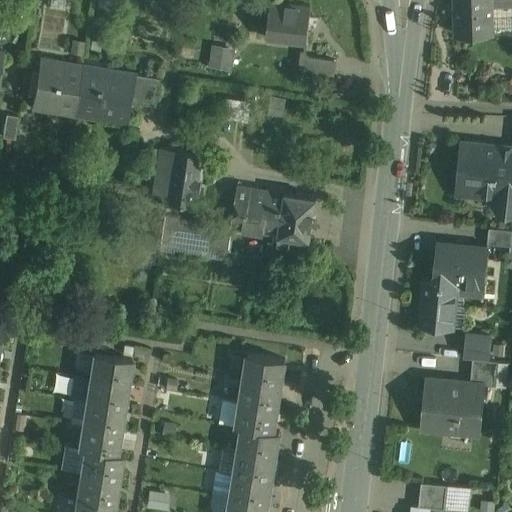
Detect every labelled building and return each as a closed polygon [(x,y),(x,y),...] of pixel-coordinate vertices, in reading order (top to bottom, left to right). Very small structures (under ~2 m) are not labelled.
[(511,0),(455,0),(457,32),(492,31),(492,4),(511,3),(511,0)] [(311,6),(271,1),(266,37),(307,42),(311,6)] [(500,32),(508,32),(509,7),(500,7),(500,32)] [(209,64),(233,70),(238,47),(214,41),(209,64)] [(336,60),(311,56),(309,70),(334,74),(336,60)] [(82,64),(40,58),(32,106),(74,113),(82,64)] [(147,75),(105,68),(105,71),(83,67),(83,65),(82,64),(74,113),(97,116),(97,111),(129,116),(128,121),(130,122),(133,99),(143,101),(147,75)] [(161,77),(147,75),(143,101),(157,103),(161,77)] [(18,116),(7,114),(3,137),(14,138),(18,116)] [(499,147),(486,145),(486,143),(463,141),(457,195),(459,195),(460,186),(474,187),(473,191),(495,193),(494,203),(499,210),(511,211),(511,146),(499,145),(499,147)] [(163,147),(155,199),(167,200),(166,202),(173,203),(173,201),(197,205),(205,153),(163,147)] [(316,196),(238,184),(232,227),(274,234),(291,236),(310,239),(316,196)] [(232,227),(166,217),(162,240),(228,250),(232,227)] [(511,242),(511,229),(489,227),(488,242),(511,245),(511,242)] [(291,236),(274,234),(273,243),(268,242),(266,256),(287,259),(291,236)] [(490,247),(439,242),(435,281),(435,282),(457,284),(464,285),(464,281),(485,283),(490,247)] [(457,284),(435,282),(435,281),(425,280),(421,323),(453,326),(457,284)] [(491,335),(467,333),(465,357),(473,358),(489,359),(491,335)] [(132,358),(94,352),(90,376),(128,382),(132,358)] [(285,359),(248,352),(244,377),(282,383),(285,359)] [(489,359),(473,358),(471,382),(485,383),(485,384),(496,385),(499,360),(489,359)] [(128,382),(90,376),(86,400),(124,406),(128,382)] [(282,383),(244,377),(241,400),(278,406),(282,383)] [(471,382),(429,378),(424,428),(480,433),(485,384),(485,383),(471,382)] [(124,406),(86,400),(83,423),(120,430),(124,406)] [(278,406),(241,400),(237,424),(236,425),(242,426),(242,425),(274,430),(274,429),(278,406)] [(120,430),(83,423),(79,448),(85,449),(85,448),(116,453),(120,430)] [(274,430),(242,425),(242,426),(239,449),(276,455),(280,430),(274,429),(274,430)] [(239,449),(222,446),(218,470),(219,470),(235,473),(239,449)] [(116,453),(85,448),(85,449),(81,472),(118,478),(122,454),(116,453)] [(276,455),(239,449),(235,473),(272,479),(276,455)] [(118,478),(81,472),(77,496),(115,502),(118,478)] [(272,479),(235,473),(234,477),(231,496),(269,502),(272,479)] [(234,477),(218,475),(215,493),(231,496),(234,477)] [(447,484),(421,482),(419,506),(445,508),(447,484)] [(151,506),(172,506),(172,491),(151,491),(151,506)] [(112,511),(115,502),(77,496),(74,511),(112,511)] [(267,511),(269,502),(231,496),(228,511),(267,511)]
